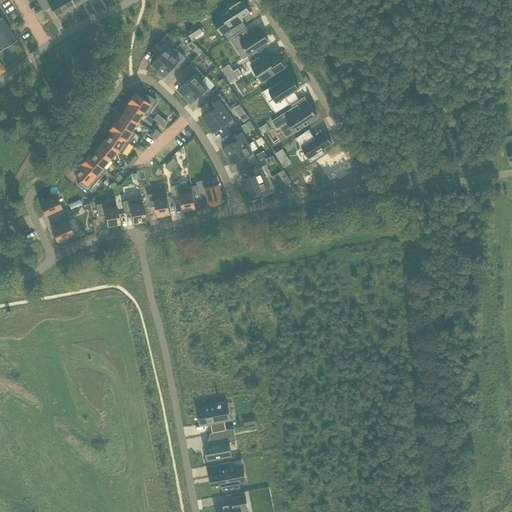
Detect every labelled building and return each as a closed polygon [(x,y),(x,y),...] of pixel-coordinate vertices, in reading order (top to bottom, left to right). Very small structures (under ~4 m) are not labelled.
[(46,0),(37,0),(45,11),(46,10),(45,9),(49,7),(50,7),(55,16),(65,11),(59,0),(47,0),(46,0)] [(75,5),(71,0),(59,0),(65,11),(75,5)] [(223,18),(217,22),(224,34),(225,33),(228,38),(230,37),(245,28),(247,26),(244,21),(246,20),(244,16),(250,12),(243,0),(241,1),(240,0),(228,0),(227,1),(230,5),(219,12),(223,18)] [(3,48),(16,39),(15,39),(1,17),(2,17),(1,16),(0,17),(0,49),(3,48)] [(187,30),(190,35),(192,38),(192,39),(195,37),(199,34),(203,32),(198,24),(197,23),(197,24),(187,30)] [(245,28),(230,37),(230,38),(234,43),(237,49),(244,45),(244,46),(244,47),(245,49),(246,49),(249,53),(255,49),(269,41),(261,29),(252,35),(250,36),(249,35),(249,34),(247,32),(245,28)] [(151,66),(155,70),(157,69),(158,70),(173,52),(163,43),(156,50),(160,53),(151,64),(152,64),(151,66)] [(173,52),(158,70),(165,76),(168,72),(173,65),(177,68),(186,58),(176,49),(176,48),(174,50),(173,52)] [(259,57),(250,62),(262,81),(266,78),(271,75),(276,72),(281,68),(285,66),(281,60),(279,56),(277,54),(275,56),(269,60),(267,56),(265,58),(261,60),(259,57)] [(229,64),(222,68),(226,75),(234,70),(233,70),(229,64)] [(179,90),(178,91),(182,96),(184,94),(185,95),(202,80),(205,77),(205,76),(196,66),(185,76),(188,79),(180,87),(178,89),(179,89),(179,90)] [(234,70),(226,75),(230,81),(242,73),(239,69),(238,67),(234,70)] [(284,79),(269,88),(275,98),(269,102),(276,112),(290,103),(285,96),(299,88),(291,76),(285,80),(284,79)] [(184,97),(184,98),(188,102),(189,101),(190,101),(191,102),(201,93),(204,96),(211,90),(202,80),(185,95),(185,96),(184,97)] [(127,102),(128,103),(128,102),(143,113),(146,115),(147,116),(147,115),(157,101),(147,94),(143,99),(141,97),(135,94),(134,92),(131,97),(127,102)] [(206,114),(203,117),(207,122),(208,124),(226,111),(227,111),(229,109),(231,108),(230,108),(222,97),(211,105),(213,109),(206,114)] [(124,108),(122,111),(137,122),(137,121),(140,117),(143,113),(128,102),(128,103),(124,108)] [(297,104),(272,120),(277,128),(288,121),(294,131),(317,116),(310,105),(301,110),(297,104)] [(116,119),(116,120),(131,130),(137,122),(122,111),(116,119)] [(226,111),(208,124),(213,131),(224,123),(227,127),(235,122),(227,111),(226,111)] [(243,113),(240,116),(244,121),(246,120),(249,118),(245,112),(243,113)] [(109,129),(109,130),(110,129),(129,142),(133,135),(135,133),(131,130),(116,120),(115,119),(109,129)] [(250,121),(241,126),(243,129),(244,131),(251,127),(252,129),(254,128),(250,121)] [(267,123),(259,128),(263,134),(270,129),(267,123)] [(107,134),(103,139),(118,150),(117,150),(121,153),(122,152),(129,142),(110,129),(109,130),(107,134)] [(309,129),(296,137),(302,148),(308,158),(309,157),(311,161),(324,153),(322,149),(332,143),(325,133),(315,139),(309,129)] [(224,149),(222,149),(226,155),(227,154),(228,155),(248,144),(241,132),(233,137),(235,140),(235,141),(227,145),(224,147),(224,148),(224,149)] [(103,139),(96,147),(109,159),(113,155),(117,150),(118,150),(103,139)] [(248,144),(228,155),(233,163),(244,156),(246,160),(255,156),(248,144)] [(91,152),(89,155),(102,167),(108,161),(109,159),(96,147),(91,152)] [(282,149),(276,153),(280,160),(283,158),(287,156),(282,149)] [(264,151),(257,155),(259,160),(260,160),(267,157),(264,151)] [(80,163),(81,164),(81,163),(98,179),(106,170),(103,168),(102,167),(89,155),(88,154),(80,163)] [(274,155),(265,159),(267,164),(276,160),(274,155)] [(174,158),(166,166),(170,170),(178,163),(174,158)] [(80,165),(74,172),(81,179),(79,182),(77,183),(87,192),(96,181),(98,179),(81,163),(81,164),(80,165)] [(247,177),(241,180),(244,188),(266,179),(265,179),(261,168),(260,167),(251,170),(253,175),(247,177)] [(288,176),(282,179),(286,184),(291,181),(288,176)] [(244,190),(243,190),(246,196),(247,195),(248,196),(248,197),(260,191),(262,195),(275,190),(270,177),(268,178),(265,179),(266,179),(244,188),(245,189),(244,190)] [(204,180),(196,182),(197,185),(200,197),(206,195),(208,200),(209,205),(223,201),(219,183),(205,187),(204,180)] [(180,184),(171,186),(173,195),(174,195),(174,199),(181,198),(184,211),(196,208),(195,203),(193,190),(192,186),(180,188),(180,184)] [(166,191),(147,194),(149,207),(156,205),(158,216),(170,213),(166,191)] [(55,194),(39,202),(45,215),(61,207),(60,205),(55,194)] [(141,198),(122,201),(124,213),(127,213),(131,212),(133,222),(145,220),(141,198)] [(79,199),(69,204),(71,209),(81,204),(79,199)] [(104,203),(96,204),(98,217),(105,215),(107,226),(119,223),(116,205),(107,207),(105,208),(104,206),(104,203)] [(77,208),(64,214),(66,218),(79,212),(77,208)] [(64,221),(51,228),(57,241),(73,233),(72,231),(67,220),(64,221)] [(219,404),(198,408),(201,424),(207,423),(207,422),(210,421),(212,432),(213,432),(226,429),(225,420),(230,419),(227,403),(222,404),(221,402),(219,403),(219,404)] [(215,444),(205,446),(207,460),(232,455),(227,429),(226,429),(213,432),(212,432),(211,433),(213,433),(215,444)] [(220,473),(210,475),(213,487),(223,485),(223,489),(240,486),(239,482),(246,481),(243,465),(231,467),(230,461),(219,464),(220,473)] [(224,505),(216,507),(217,511),(241,511),(241,510),(248,509),(245,494),(232,497),(234,503),(229,504),(229,503),(223,504),(224,505)]
